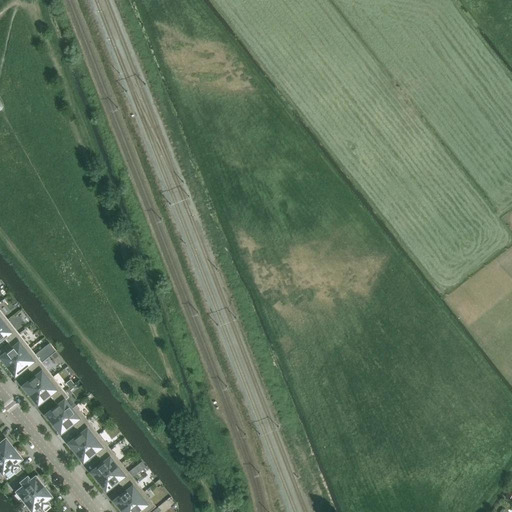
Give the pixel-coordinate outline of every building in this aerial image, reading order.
[(19,334),(8,319),(0,325),(0,340),(4,338),(8,343),(19,334)] [(30,348),(19,334),(8,343),(12,348),(0,356),(0,357),(7,366),(30,348)] [(42,363),(30,348),(7,366),(15,376),(26,366),(31,372),(42,363)] [(53,377),(42,363),(31,372),(35,377),(23,386),(30,395),(53,377)] [(65,391),(53,377),(30,395),(38,405),(49,395),(53,400),(65,391)] [(76,406),(65,391),(53,400),(57,405),(46,415),(53,424),(76,406)] [(88,420),(76,406),(53,424),(60,433),(72,424),(76,429),(88,420)] [(99,434),(88,420),(76,429),(80,434),(69,443),(76,453),(99,434)] [(110,449),(99,434),(76,453),(83,462),(95,453),(100,458),(110,449)] [(0,459),(13,449),(5,439),(3,441),(0,437),(0,459)] [(16,463),(21,459),(13,449),(0,459),(0,470),(2,473),(10,467),(15,474),(21,470),(16,463)] [(122,463),(110,449),(100,458),(104,463),(92,472),(100,482),(122,463)] [(134,478),(122,463),(100,482),(107,491),(119,482),(123,487),(134,478)] [(45,484),(38,475),(30,481),(25,474),(19,479),(24,485),(17,491),(24,501),(43,486),(45,484)] [(146,493),(134,478),(123,487),(127,492),(115,501),(123,511),(146,493)] [(45,500),(51,496),(43,486),(24,501),(32,511),(40,505),(45,511),(51,507),(45,500)] [(150,511),(157,507),(146,493),(123,511),(140,511),(142,511),(150,511)]
